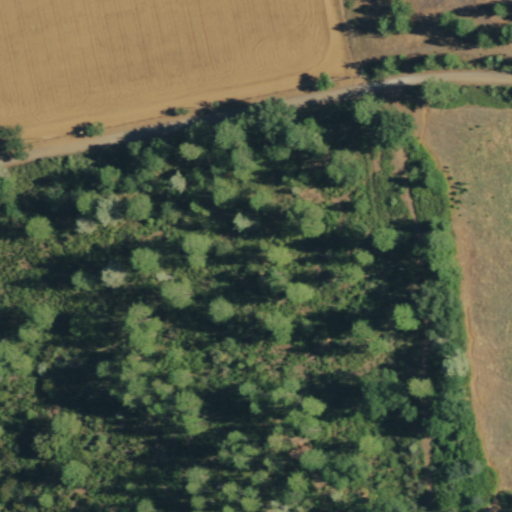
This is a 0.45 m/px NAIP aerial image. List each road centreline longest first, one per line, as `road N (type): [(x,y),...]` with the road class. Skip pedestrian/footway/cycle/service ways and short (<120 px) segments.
road 1 (residential): [(0,157),(387,81),(511,80)]
road 2 (track): [(387,81),(417,242),(433,511)]
